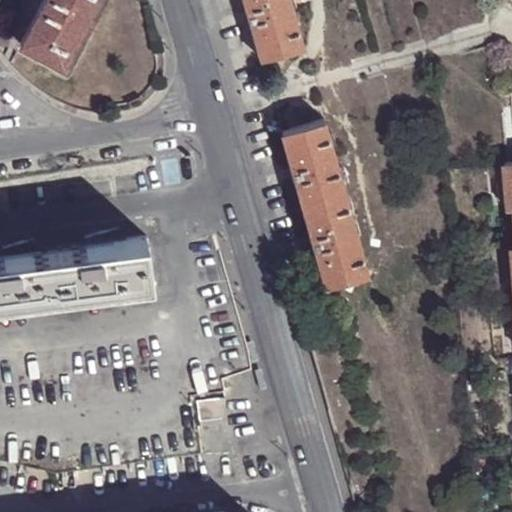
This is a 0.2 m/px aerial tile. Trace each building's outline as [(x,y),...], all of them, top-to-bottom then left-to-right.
[(44,0),(22,43),(65,66),(75,48),(78,50),(86,35),(83,33),(92,15),(96,17),(104,1),(101,0),(44,0)] [(245,0),(262,57),(304,45),(291,0),(245,0)] [(309,227),(352,216),(324,117),(282,129),(309,227)] [(368,270),(352,216),(309,227),(326,282),(368,270)] [(86,244),(122,240),(120,228),(85,236),(86,244)] [(122,240),(86,244),(45,250),(36,251),(5,255),(0,255),(0,299),(94,288),(149,280),(142,237),(122,240)] [(36,251),(45,250),(43,237),(5,246),(5,255),(36,251)] [(142,237),(149,280),(154,280),(147,237),(142,237)] [(198,400),(202,420),(224,417),(221,398),(198,400)]
